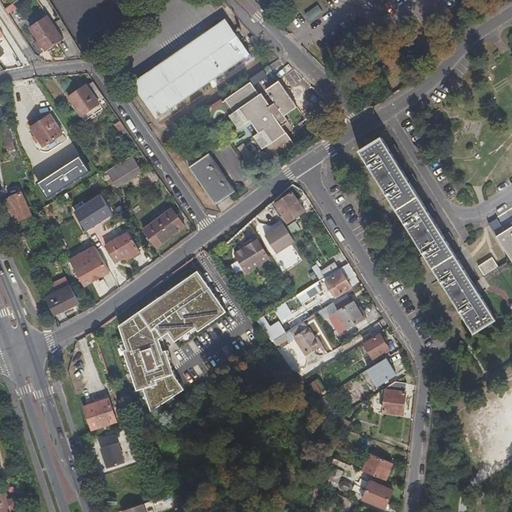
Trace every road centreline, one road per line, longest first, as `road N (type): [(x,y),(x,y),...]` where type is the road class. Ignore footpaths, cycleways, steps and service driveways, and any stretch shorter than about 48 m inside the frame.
road 1 (residential): [(411,511),(422,360),(304,162)]
road 2 (residential): [(0,78),(85,65),(98,71),(211,231)]
road 3 (residential): [(28,350),(101,314),(211,231)]
road 4 (residential): [(363,123),(241,0)]
road 5 (secondary): [(88,511),(28,350)]
road 6 (residential): [(383,114),(423,88),(468,37),(511,10)]
road 7 (secondary): [(14,355),(65,511)]
